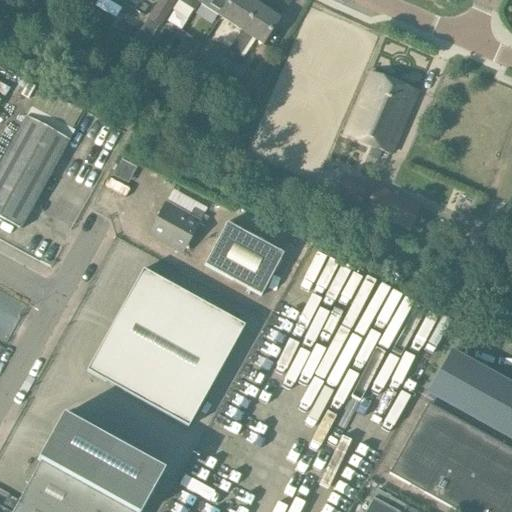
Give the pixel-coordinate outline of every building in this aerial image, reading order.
[(160,0),(147,20),(159,28),(176,0),(160,0)] [(219,17),(230,0),(201,0),(199,4),(219,17)] [(241,31),(258,5),(250,0),(230,0),(219,17),(241,31)] [(279,19),(258,5),(241,31),(242,31),(229,51),(240,58),(252,38),(263,45),(279,19)] [(126,42),(134,30),(122,22),(114,34),(126,42)] [(182,31),(177,39),(197,53),(198,52),(203,44),(182,31)] [(218,65),(223,57),(222,57),(230,46),(217,38),(210,49),(203,44),(198,52),(218,65)] [(223,57),(218,65),(240,80),(245,72),(223,57)] [(344,135),(368,145),(391,155),(417,92),(371,72),(344,135)] [(27,118),(0,166),(0,217),(21,230),(70,141),(27,118)] [(113,176),(128,184),(136,168),(121,160),(113,176)] [(363,210),(409,228),(419,205),(372,187),(363,210)] [(164,205),(148,235),(182,254),(203,215),(193,210),(188,218),(164,205)] [(226,224),(203,266),(261,298),(283,255),(226,224)] [(244,327),(142,271),(87,373),(188,429),(244,327)] [(511,385),(452,352),(428,394),(511,440),(511,385)] [(388,475),(455,511),(511,511),(511,451),(427,405),(388,475)] [(140,511),(163,472),(63,416),(39,460),(41,462),(13,511),(140,511)] [(374,466),(389,434),(364,423),(346,465),(356,470),(360,460),(374,466)] [(373,499),(397,511),(417,511),(375,489),(371,498),(373,499)] [(365,511),(397,511),(373,499),(365,511)]
